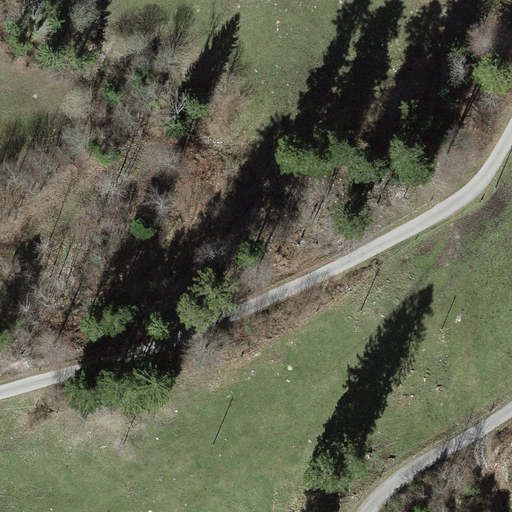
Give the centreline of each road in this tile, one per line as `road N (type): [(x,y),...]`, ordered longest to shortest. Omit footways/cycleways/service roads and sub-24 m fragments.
road 1 (track): [(511,141),(450,211),(322,278),(162,345),(0,392)]
road 2 (track): [(421,0),(467,34),(434,148),(434,173),(450,211)]
road 3 (track): [(511,407),(446,447),(373,511)]
